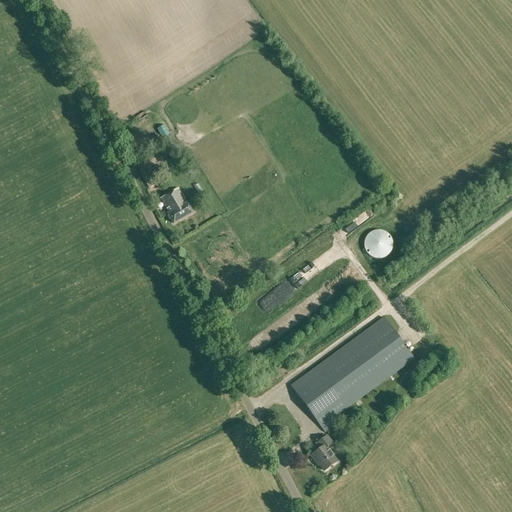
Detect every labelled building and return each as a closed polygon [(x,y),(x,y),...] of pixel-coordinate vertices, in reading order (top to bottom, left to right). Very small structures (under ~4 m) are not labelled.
[(160,150),(164,158),(172,155),(168,146),(160,150)] [(151,172),(142,177),(148,188),(157,184),(151,172)] [(187,203),(178,189),(161,198),(169,213),(168,214),(173,223),(194,212),(188,202),(187,203)] [(393,242),(393,240),(392,237),(391,235),(389,233),(386,231),(385,230),(382,229),(380,229),(377,229),(375,230),(372,232),(371,233),(369,235),(368,238),(367,240),(367,242),(367,245),(368,247),(370,250),(371,251),(373,253),(375,254),(377,255),(380,255),(382,255),(385,254),(386,253),(389,251),(390,250),(392,247),(393,242)] [(301,275),(260,303),(268,314),(309,286),(307,284),(322,274),(315,264),(300,274),(301,275)] [(324,433),(341,420),(337,415),(414,359),(384,318),(291,386),(321,427),(324,433)] [(436,351),(442,348),(434,335),(428,339),(436,351)] [(333,428),(338,434),(345,429),(340,423),(333,428)] [(324,471),(337,462),(326,448),(332,443),(327,436),(317,443),(321,448),(311,456),(317,464),(318,463),(324,471)]
